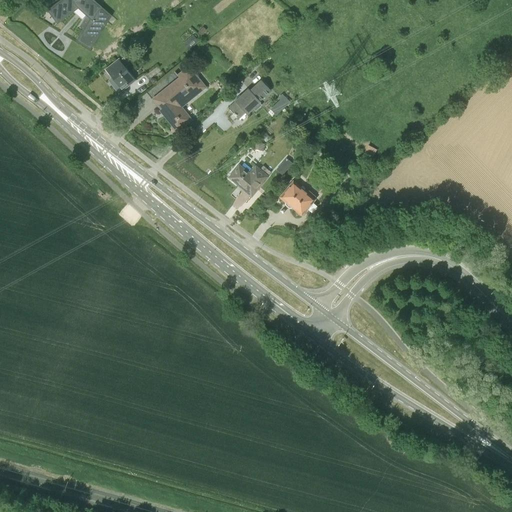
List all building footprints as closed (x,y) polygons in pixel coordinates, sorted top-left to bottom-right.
[(110,14),(102,7),(94,0),(63,0),(53,8),(62,19),(77,8),(86,16),(79,28),(84,31),(79,40),(90,48),(110,14)] [(189,50),(198,42),(193,36),(184,44),(189,50)] [(129,64),(124,58),(107,72),(116,83),(113,84),(117,89),(119,87),(121,89),(135,78),(133,77),(138,73),(130,63),(129,64)] [(180,130),(192,120),(182,107),(207,88),(189,66),(150,96),(172,124),(174,123),(180,130)] [(267,94),(264,90),(266,87),(261,82),(255,86),(250,91),(248,89),(235,101),(235,102),(228,108),(239,120),(245,113),(247,115),(261,103),(260,101),(267,94)] [(250,173),(240,165),(230,178),(252,196),(268,176),(255,165),(250,173)] [(286,171),(280,165),(276,170),(282,175),(286,171)] [(302,188),(294,181),(280,197),(302,215),(307,209),(312,213),(317,207),(313,203),(316,200),(315,198),(316,197),(303,186),(302,188)]
